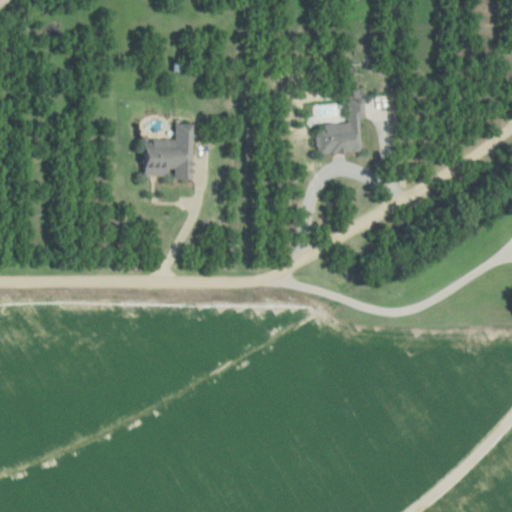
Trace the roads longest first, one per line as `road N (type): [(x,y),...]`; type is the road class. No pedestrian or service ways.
road 1 (residential): [(0,281),(272,286),(310,246),(477,151),(511,121)]
road 2 (track): [(511,255),(397,313),(322,290),(272,286)]
road 3 (track): [(418,511),(511,425)]
